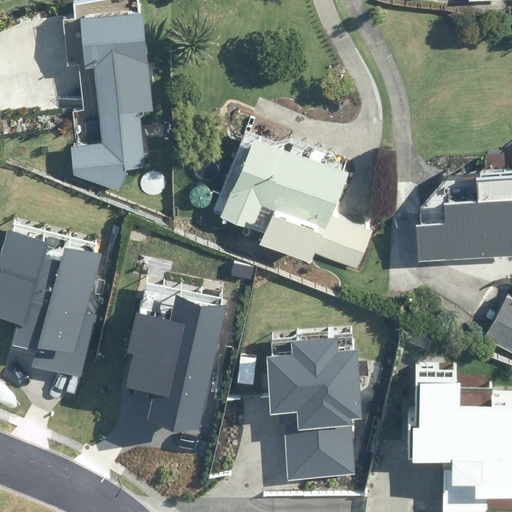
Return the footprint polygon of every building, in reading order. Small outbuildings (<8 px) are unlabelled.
[(152,9),(88,14),(92,65),(101,65),(107,143),(76,145),(78,174),(122,189),(131,172),(130,167),(150,165),(140,60),(156,58),(152,9)] [(326,208),(342,165),(249,129),(218,209),(246,219),(255,197),(269,202),(260,225),(309,243),(317,246),(324,228),(334,232),(328,249),(351,258),(365,223),(326,208)] [(29,154),(41,154),(41,144),(29,144),(29,154)] [(137,179),(137,182),(137,185),(137,188),(138,191),(140,194),(142,196),(144,198),(147,200),(150,201),(153,201),(156,201),(159,201),(162,199),(165,198),(167,196),(169,193),(171,191),(172,188),(172,185),(172,182),(172,179),(171,176),(169,173),(167,171),(165,169),(162,167),(159,166),(156,166),(153,166),(150,166),(147,167),(144,169),(142,171),(140,173),(138,176),(137,179)] [(424,259),(511,253),(511,172),(485,174),(486,196),(450,199),(452,219),(421,222),(424,259)] [(0,242),(0,293),(25,300),(19,321),(42,328),(36,352),(83,365),(100,303),(87,299),(105,234),(70,224),(65,242),(48,237),(54,219),(10,207),(0,242)] [(158,366),(152,398),(198,407),(223,283),(178,274),(173,297),(138,290),(130,330),(134,331),(128,360),(158,366)] [(511,350),(511,293),(488,338),(511,350)] [(288,408),(293,468),(353,463),(347,397),(363,396),(357,327),(340,328),(339,316),(295,319),(296,334),(268,336),(272,394),(280,393),(281,409),(288,408)] [(465,357),(420,355),(419,401),(411,401),(410,435),(460,436),(459,454),(445,453),(443,491),(487,492),(488,472),(511,472),(511,386),(464,385),(465,357)]
